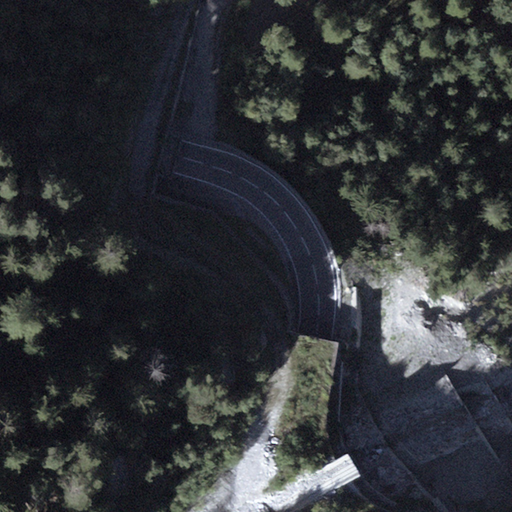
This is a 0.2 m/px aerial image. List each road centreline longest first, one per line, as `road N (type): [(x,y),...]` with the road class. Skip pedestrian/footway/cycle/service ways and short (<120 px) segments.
road 1 (tertiary): [(0,103),(202,160),(275,193),(303,233),(317,280),(304,416),(313,468),(341,511)]
road 2 (track): [(184,0),(159,46),(142,173),(153,210),(251,292)]
road 3 (track): [(202,160),(223,0)]
